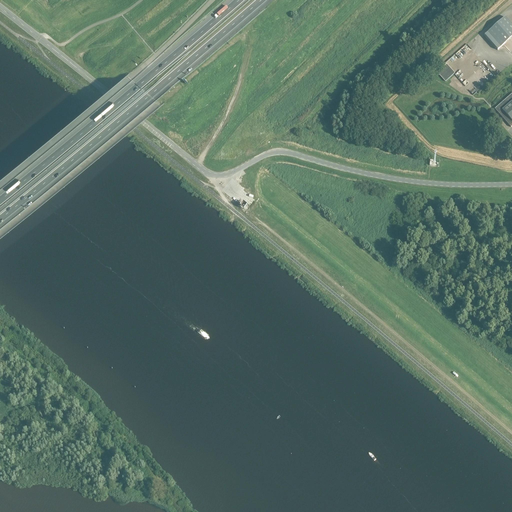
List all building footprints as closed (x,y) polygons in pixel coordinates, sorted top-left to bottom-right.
[(498,50),(511,37),(511,24),(505,17),(485,35),(498,50)] [(439,74),(448,66),(447,64),(437,72),(439,74)] [(439,74),(440,76),(450,68),(448,66),(439,74)] [(451,70),(450,68),(440,76),(442,78),(451,70)] [(451,70),(442,78),(444,79),(453,71),(451,70)] [(453,71),(444,79),(445,81),(454,73),(453,71)] [(511,93),(495,109),(511,127),(511,126),(511,93)] [(70,126),(69,127),(81,137),(83,136),(83,135),(72,125),(70,126)] [(89,141),(88,143),(100,152),(102,152),(103,150),(91,141),(89,141)]
